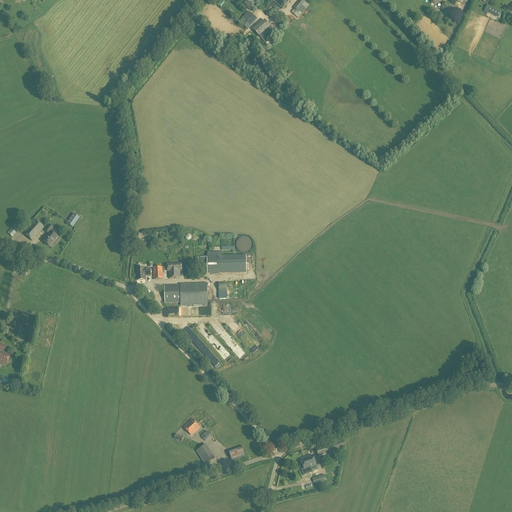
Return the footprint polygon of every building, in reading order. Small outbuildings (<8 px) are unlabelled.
[(257,0),(244,0),(242,3),(250,10),(256,3),(255,2),(257,0)] [(283,10),(290,0),(275,0),(274,2),(283,10)] [(298,18),(310,4),(306,0),(300,0),(293,8),(294,9),(291,13),(298,18)] [(277,7),(274,4),(275,4),(272,2),(264,10),(267,12),(272,7),(275,10),(277,7)] [(498,18),(501,13),(490,7),(487,12),(498,18)] [(240,23),(248,30),(257,19),(249,12),(240,23)] [(265,43),(276,33),(265,20),(253,30),(265,43)] [(73,228),(80,218),(73,213),(66,223),(73,228)] [(33,241),(39,234),(45,227),(34,219),(29,226),(29,227),(24,234),(33,241)] [(49,247),(57,237),(50,231),(53,228),(49,225),(44,231),(48,234),(42,241),(49,247)] [(12,237),(17,231),(12,227),(7,233),(12,237)] [(207,258),(208,274),(246,273),(246,257),(218,257),(217,253),(207,253),(207,258)] [(167,269),(168,271),(169,271),(169,279),(180,278),(180,271),(182,271),(181,265),(167,265),(167,269)] [(168,271),(167,269),(162,269),(162,267),(153,268),(154,280),(163,279),(163,272),(168,271)] [(22,280),(28,270),(24,268),(19,278),(22,280)] [(151,276),(151,268),(145,269),(137,269),(138,281),(145,281),(145,277),(151,276)] [(219,291),(227,290),(226,282),(218,283),(219,291)] [(164,285),(165,306),(208,305),(207,283),(180,284),(180,285),(164,285)] [(25,339),(28,330),(19,326),(15,335),(25,339)] [(0,362),(6,365),(10,355),(3,352),(5,346),(0,343),(0,362)] [(251,351),(254,355),(260,350),(257,346),(251,351)] [(241,360),(247,354),(244,351),(238,357),(241,360)] [(209,362),(214,367),(220,362),(214,356),(209,362)] [(191,436),(200,428),(193,419),(184,427),(191,436)] [(206,441),(211,436),(207,431),(201,437),(206,441)] [(182,442),(184,437),(176,434),(174,439),(182,442)] [(319,457),(329,453),(328,452),(335,450),(335,448),(344,445),(343,440),(316,449),(319,457)] [(205,465),(215,458),(206,445),(196,451),(205,465)] [(232,461),(245,456),(242,446),(228,450),(232,461)] [(313,455),(301,460),(304,467),(304,469),(301,470),(304,476),(313,473),(313,472),(313,471),(318,469),(317,466),(316,462),(313,455)] [(314,484),(325,479),(324,474),(312,479),(314,484)]
